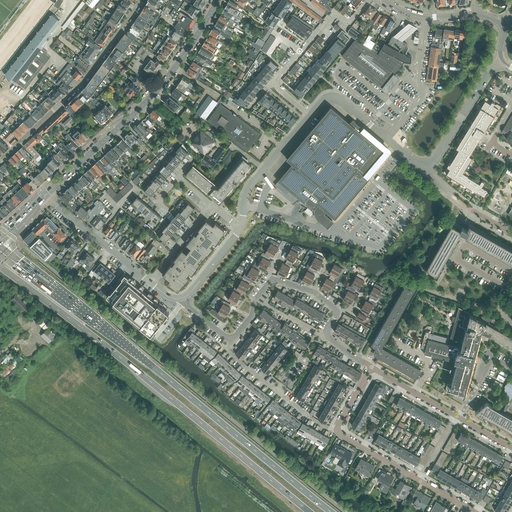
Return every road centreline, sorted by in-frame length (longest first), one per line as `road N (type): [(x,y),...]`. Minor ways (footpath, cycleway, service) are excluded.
road 1 (trunk): [(330,511),(17,258)]
road 2 (trunk): [(0,266),(308,511)]
road 3 (secondary): [(44,195),(155,91),(218,0)]
road 4 (residential): [(0,160),(89,73),(139,0)]
road 5 (residential): [(239,229),(248,187),(310,114)]
road 6 (residential): [(425,166),(501,58)]
